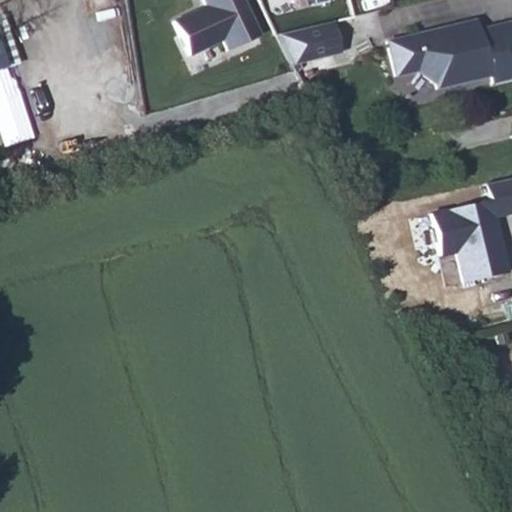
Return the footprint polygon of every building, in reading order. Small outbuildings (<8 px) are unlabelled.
[(258,37),(241,0),(199,0),(203,7),(169,23),(186,60),(220,44),(224,53),(258,37)] [(321,19),(273,30),(287,61),(336,48),(329,17),(321,19)] [(398,40),(377,46),(384,75),(405,69),(424,83),(425,87),(478,75),(480,81),(511,74),(511,22),(511,18),(467,28),(465,18),(422,28),(424,36),(414,38),(413,31),(397,34),(398,40)] [(397,34),(375,40),(377,46),(398,40),(397,34)] [(511,215),(511,172),(478,180),(482,200),(427,213),(436,255),(454,250),(463,287),(507,277),(494,220),(511,215)]
